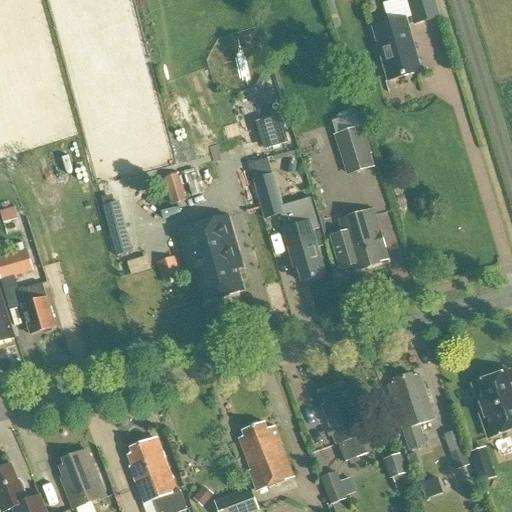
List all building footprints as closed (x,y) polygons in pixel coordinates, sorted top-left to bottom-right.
[(373,30),(388,83),(421,74),(408,28),(414,26),(415,27),(439,20),(433,0),(411,0),(410,0),(407,1),(412,19),(373,30)] [(288,145),(280,118),(258,124),(265,151),(288,145)] [(375,168),(363,127),(334,136),(346,176),(375,168)] [(186,203),(178,177),(164,181),(172,207),(186,203)] [(286,217),(283,207),(274,177),(253,183),(264,223),(281,218),(286,217)] [(285,232),(283,232),(294,271),(298,270),(302,285),(325,278),(312,232),(321,230),(312,199),(283,207),(286,217),(281,218),(285,232)] [(133,255),(119,205),(103,210),(116,259),(133,255)] [(4,225),(18,222),(15,210),(1,214),(4,225)] [(227,217),(177,232),(192,285),(193,285),(198,283),(198,284),(205,305),(244,294),(237,272),(243,270),(227,217)] [(344,235),(332,239),(341,271),(354,267),(354,268),(360,266),(362,272),(379,267),(379,264),(388,261),(376,218),(342,228),(344,235)] [(27,254),(0,261),(0,281),(1,283),(33,274),(27,254)] [(180,278),(174,260),(157,266),(163,284),(180,278)] [(55,331),(43,287),(18,294),(30,338),(42,334),(44,336),(52,334),(53,332),(55,331)] [(0,296),(0,344),(14,340),(0,296)] [(511,376),(511,374),(474,387),(483,412),(480,413),(490,440),(511,432),(511,376)] [(420,378),(413,380),(412,376),(394,382),(395,386),(389,388),(410,452),(424,447),(418,428),(434,422),(420,378)] [(326,407),(322,408),(337,447),(339,446),(345,464),(371,455),(364,437),(350,398),(343,401),(341,395),(323,401),(326,407)] [(242,433),(244,439),(239,441),(251,473),(249,474),(257,494),(294,480),(275,429),(267,432),(264,425),(242,433)] [(469,466),(456,431),(443,436),(455,470),(469,466)] [(177,493),(158,443),(149,446),(149,445),(131,452),(133,458),(128,460),(132,469),(129,470),(144,508),(155,503),(158,511),(184,511),(187,511),(179,492),(177,493)] [(479,485),(496,479),(486,450),(469,455),(479,485)] [(73,511),(106,499),(87,453),(80,456),(79,456),(62,463),(64,468),(59,469),(63,479),(60,480),(72,511),(73,511)] [(407,475),(400,456),(383,462),(390,481),(392,480),(396,492),(414,485),(410,474),(407,475)] [(17,483),(10,468),(0,471),(0,511),(44,511),(39,497),(27,502),(19,482),(17,483)] [(340,484),(337,474),(320,480),(330,508),(347,501),(346,499),(355,495),(350,480),(340,484)] [(257,511),(250,490),(214,504),(217,511),(257,511)]
